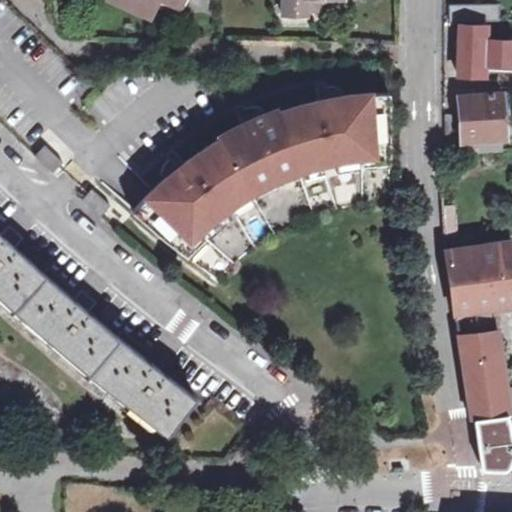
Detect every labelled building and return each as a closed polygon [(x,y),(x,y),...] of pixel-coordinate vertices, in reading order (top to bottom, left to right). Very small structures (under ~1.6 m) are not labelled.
[(115,0),(146,14),(152,0),(165,0),(174,4),(176,0),(115,0)] [(304,12),(304,0),(278,0),(278,12),(304,12)] [(485,18),(498,18),(499,3),(441,3),(441,18),(485,18)] [(484,38),(485,24),(459,21),(455,77),(482,78),(483,67),(484,38)] [(511,39),(484,38),(483,67),(511,67),(511,39)] [(312,84),(314,96),(341,91),(339,85),(331,82),(322,82),(317,83),(312,84)] [(384,88),(374,89),(378,160),(387,159),(384,88)] [(360,162),(378,160),(374,89),(356,90),(341,91),(314,96),(295,101),(277,107),(275,103),(261,109),(239,119),(226,125),(214,132),(216,135),(197,147),(182,158),(162,175),(149,187),(140,196),(132,206),(188,251),(209,230),(208,228),(231,212),(252,197),(275,186),(299,176),(323,169),(341,164),(360,162)] [(459,141),(459,150),(500,147),(499,137),(502,136),(499,91),(456,94),(459,141)] [(253,103),(245,104),(239,106),(237,107),(233,108),(239,119),(261,109),(258,102),(253,103)] [(45,143),(34,155),(51,170),(56,165),(62,158),(45,143)] [(162,175),(182,158),(174,148),(170,151),(167,153),(162,161),(158,169),(158,171),(162,175)] [(86,192),(81,198),(101,216),(111,205),(91,187),(86,192)] [(182,258),(188,251),(132,206),(126,212),(182,258)] [(455,207),(440,208),(441,237),(457,235),(455,207)] [(0,309),(12,320),(88,384),(166,443),(199,402),(159,369),(164,363),(149,351),(144,357),(122,341),(87,311),(92,305),(77,292),(72,298),(48,278),(15,247),(20,242),(6,229),(1,234),(0,233),(0,309)] [(442,248),(451,310),(482,306),(511,302),(511,255),(509,237),(442,248)] [(482,306),(451,310),(455,333),(485,329),(482,306)] [(455,333),(467,416),(470,415),(505,412),(507,412),(502,381),(494,328),(485,329),(455,333)] [(511,380),(502,381),(507,412),(511,411),(511,380)] [(505,412),(470,415),(477,464),(478,465),(478,466),(479,466),(479,467),(480,467),(481,467),(482,467),(511,469),(511,425),(507,426),(505,412)] [(164,503),(162,511),(194,511),(188,511),(189,507),(164,503)]
